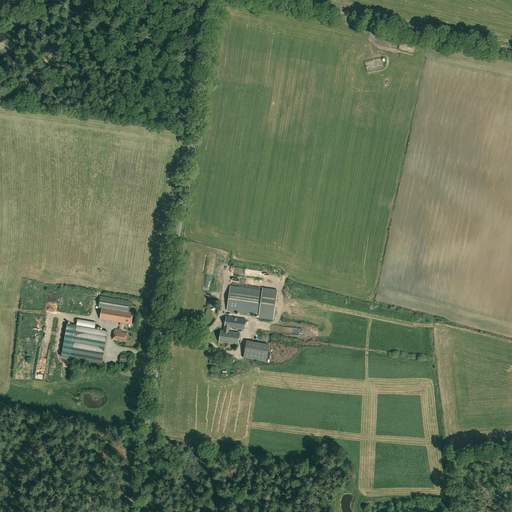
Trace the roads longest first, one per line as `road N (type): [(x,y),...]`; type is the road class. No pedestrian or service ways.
road 1 (tertiary): [(132,511),(214,0)]
road 2 (unclassified): [(511,51),(257,0)]
